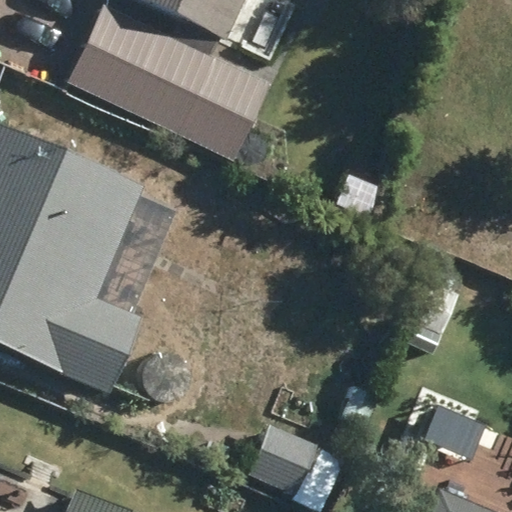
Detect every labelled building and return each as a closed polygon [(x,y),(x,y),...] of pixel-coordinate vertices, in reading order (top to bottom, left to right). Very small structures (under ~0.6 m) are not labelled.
[(140,0),(214,33),(229,0),(140,0)] [(88,3),(53,74),(217,154),(252,83),(88,3)] [(0,350),(96,391),(128,313),(83,295),(131,181),(0,126),(0,350)] [(420,281),(403,320),(432,333),(449,294),(420,281)] [(344,382),(332,412),(354,421),(365,391),(344,382)] [(305,440),(256,421),(236,471),(285,491),(305,440)] [(489,511),(418,484),(406,511),(489,511)] [(119,511),(59,485),(46,511),(119,511)]
